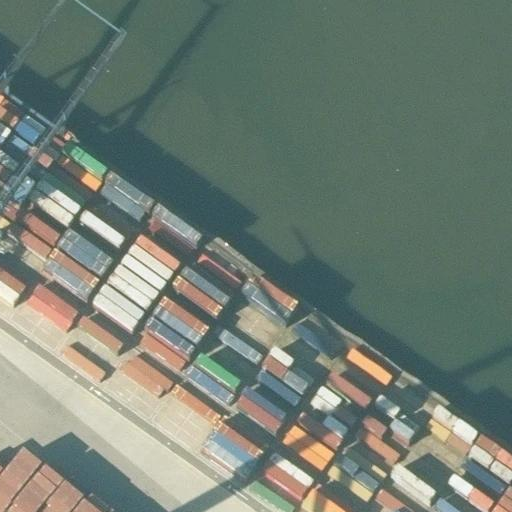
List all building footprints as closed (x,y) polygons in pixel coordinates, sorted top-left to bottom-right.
[(137,214),(105,191),(96,205),(128,227),(137,214)] [(0,235),(10,220),(0,213),(0,235)] [(3,245),(44,269),(60,242),(19,218),(3,245)] [(71,237),(62,257),(107,280),(117,260),(71,237)] [(0,298),(14,300),(18,268),(0,256),(0,298)] [(99,284),(67,265),(57,282),(89,301),(99,284)] [(55,346),(74,321),(32,291),(14,317),(55,346)] [(71,334),(113,364),(126,346),(84,317),(71,334)] [(333,461),(366,412),(324,383),(291,432),(333,461)] [(252,388),(236,408),(277,440),(292,420),(252,388)] [(409,415),(415,406),(388,390),(371,419),(411,444),(423,424),(409,415)] [(236,496),(268,447),(224,419),(193,468),(236,496)] [(511,468),(475,451),(459,484),(502,504),(511,484),(511,468)] [(49,511),(75,480),(54,464),(15,511),(49,511)] [(353,511),(322,486),(307,505),(316,511),(353,511)] [(486,511),(450,487),(436,508),(441,511),(486,511)] [(372,511),(403,511),(378,500),(372,511)]
